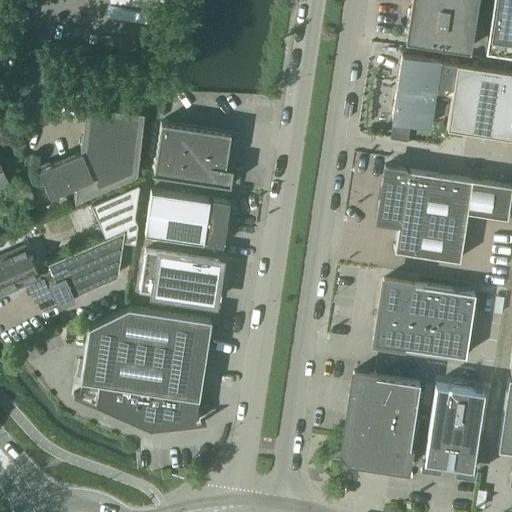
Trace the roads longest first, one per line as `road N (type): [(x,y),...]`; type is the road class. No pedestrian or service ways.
road 1 (unclassified): [(276,510),(361,0)]
road 2 (unclassified): [(309,0),(227,508)]
